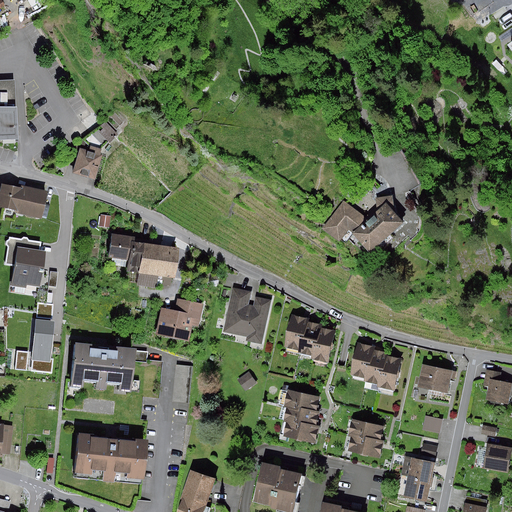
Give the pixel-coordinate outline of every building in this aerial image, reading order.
[(20,107),(19,79),(0,79),(0,139),(26,138),(24,107),(20,107)] [(120,135),(107,123),(93,137),(107,149),(120,135)] [(106,158),(82,150),(75,174),(99,181),(106,158)] [(52,195),(4,185),(0,205),(0,207),(48,218),(52,195)] [(367,220),(342,199),(321,230),(343,243),(352,234),(371,255),(404,224),(394,208),(393,194),(375,196),(376,211),(367,220)] [(112,219),(100,217),(99,229),(110,231),(112,219)] [(131,237),(112,234),(108,257),(112,258),(111,264),(126,266),(130,241),(131,237)] [(42,243),(9,239),(5,266),(17,268),(14,287),(42,291),(47,256),(40,255),(42,243)] [(143,243),(130,241),(126,266),(125,272),(139,274),(143,243)] [(179,248),(143,243),(139,274),(175,279),(179,248)] [(250,292),(233,288),(224,331),(247,336),(246,340),(263,343),(272,299),(258,296),(256,305),(248,303),(250,292)] [(179,310),(164,308),(159,335),(192,341),(195,324),(200,325),(204,304),(181,300),(179,310)] [(308,318),(291,314),(284,346),(297,349),(297,352),(312,356),(311,360),(328,363),(335,332),(320,329),(321,326),(307,322),(308,318)] [(51,362),(54,322),(35,320),(32,359),(51,362)] [(376,346),(357,342),(351,373),(365,376),(364,381),(377,383),(376,387),(395,391),(401,360),(388,358),(389,352),(375,350),(376,346)] [(139,351),(76,346),(73,384),(136,389),(139,351)] [(195,367),(178,365),(174,402),(192,404),(195,367)] [(452,371),(422,365),(418,387),(447,393),(452,371)] [(506,374),(490,372),(487,387),(495,388),(492,402),(511,405),(511,384),(504,383),(506,374)] [(253,373),(241,380),(248,392),(260,385),(253,373)] [(326,399),(294,392),(290,409),(294,410),(291,423),(296,424),(292,440),(324,446),(327,429),(324,428),(327,415),(323,414),(326,399)] [(440,433),(442,420),(426,416),(423,429),(440,433)] [(395,430),(359,421),(352,452),(387,461),(395,430)] [(14,427),(0,425),(0,455),(10,457),(14,427)] [(498,428),(483,425),(481,433),(496,437),(498,428)] [(148,442),(80,436),(76,473),(145,479),(148,442)] [(511,447),(495,445),(491,469),(511,472),(511,447)] [(436,458),(438,449),(422,446),(421,455),(436,458)] [(443,464),(410,457),(406,476),(439,483),(443,464)] [(292,470),(275,466),(266,505),(283,509),(282,511),(307,511),(314,478),(291,474),(292,470)] [(215,511),(226,480),(201,472),(187,511),(215,511)] [(436,502),(439,483),(406,476),(402,495),(436,502)]
